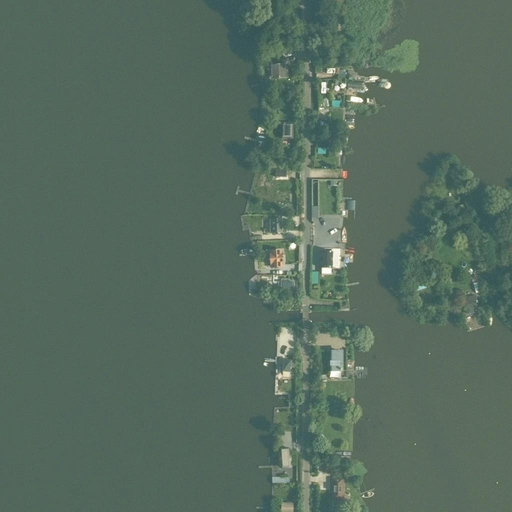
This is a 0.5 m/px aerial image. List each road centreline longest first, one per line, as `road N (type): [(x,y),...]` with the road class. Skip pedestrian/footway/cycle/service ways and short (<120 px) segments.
road 1 (residential): [(305,307),(307,0)]
road 2 (unclassified): [(305,511),(305,307)]
